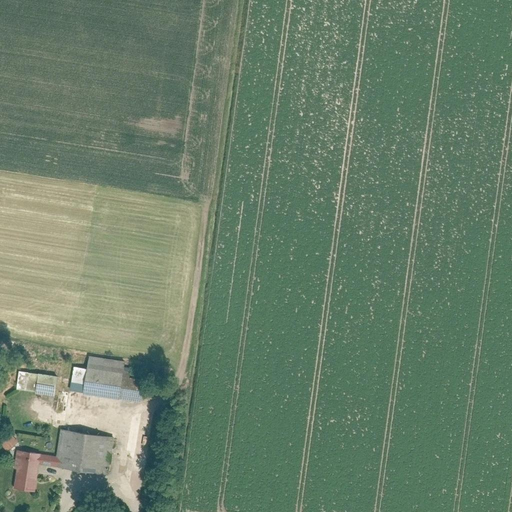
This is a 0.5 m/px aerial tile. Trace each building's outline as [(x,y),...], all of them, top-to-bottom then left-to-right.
[(87,357),(80,395),(119,401),(125,363),(87,357)] [(36,374),(34,394),(53,396),(56,377),(36,374)] [(143,385),(123,382),(120,401),(140,404),(143,385)] [(59,431),(54,469),(108,476),(113,438),(59,431)] [(18,449),(12,489),(35,493),(41,452),(18,449)]
